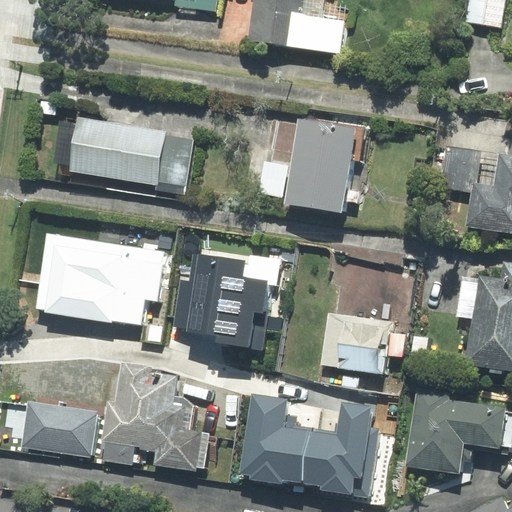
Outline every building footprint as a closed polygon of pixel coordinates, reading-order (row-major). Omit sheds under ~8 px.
[(175,0),(175,5),(215,11),(216,0),(175,0)] [(253,0),(248,41),(339,53),(343,21),(322,18),(324,0),(253,0)] [(505,0),(469,0),(466,21),(501,26),(505,0)] [(166,135),(167,131),(78,117),(78,120),(67,118),(58,173),(71,175),(70,183),(156,197),(158,183),(166,135)] [(344,199),(357,202),(369,129),(298,117),(283,203),(342,213),(344,199)] [(185,187),(193,140),(166,135),(158,183),(185,187)] [(473,183),(477,184),(482,151),(446,145),(439,188),(471,193),(473,183)] [(471,193),(466,224),(511,230),(511,154),(499,153),(494,186),(477,184),(473,183),(471,193)] [(288,166),(265,161),(259,193),(282,197),(288,166)] [(145,299),(159,302),(167,252),(47,234),(36,309),(141,325),(145,299)] [(179,279),(173,325),(187,327),(187,331),(218,335),(217,342),(260,348),(269,286),(278,287),(281,265),(192,252),(188,281),(179,279)] [(457,316),(474,318),(467,364),(511,371),(511,262),(503,261),(500,281),(463,276),(457,316)] [(392,321),(328,312),(320,365),(384,373),(387,355),(402,357),(405,335),(390,333),(392,321)] [(150,368),(122,364),(115,402),(108,402),(102,448),(105,449),(104,460),(132,464),(134,448),(157,451),(155,464),(194,469),(194,465),(203,466),(205,458),(213,459),(216,437),(209,436),(209,433),(190,430),(193,407),(183,398),(174,396),(177,378),(149,373),(150,368)] [(471,448),(511,453),(511,444),(511,413),(504,412),(505,407),(450,399),(451,392),(417,387),(406,465),(467,474),(471,448)] [(283,424),(287,399),(252,394),(239,474),(250,476),(249,480),(281,484),(282,480),(303,484),(312,428),(283,424)] [(98,412),(28,401),(21,447),(90,457),(98,412)] [(336,431),(312,428),(303,484),(320,486),(320,489),(368,497),(378,429),(370,427),(373,406),(341,402),(336,431)] [(511,511),(511,509),(507,511),(500,499),(473,511),(511,511)]
